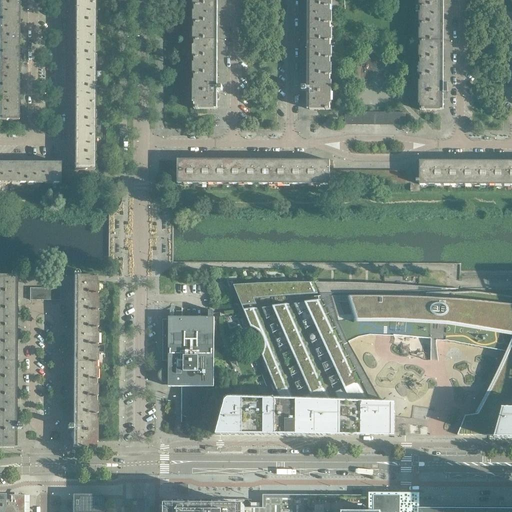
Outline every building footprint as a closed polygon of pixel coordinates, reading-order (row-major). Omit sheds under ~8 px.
[(21,7),(21,2),(19,2),(18,0),(0,0),(0,20),(19,21),(19,7),(21,7)] [(215,85),(215,0),(194,0),(194,110),(215,110),(215,99),(217,97),(217,90),(218,90),(218,91),(222,91),(222,86),(218,86),(218,87),(217,87),(217,85),(215,85)] [(330,110),(331,24),(330,0),(310,0),(310,86),(307,86),(307,87),(302,87),(302,91),(307,91),(307,97),(310,99),(310,110),(314,110),(330,110)] [(441,86),(441,0),(420,0),(420,111),(441,111),(441,100),(444,100),(444,94),(449,94),(448,94),(448,88),(448,84),(444,84),(444,86),(441,86)] [(95,38),(95,20),(95,4),(75,4),(75,18),(73,18),(73,24),(75,24),(75,37),(95,38)] [(21,40),(21,35),(19,35),(19,21),(0,20),(0,53),(19,54),(19,40),(21,40)] [(94,71),(95,38),(75,37),(75,51),(73,51),(73,57),(75,57),(75,71),(94,71)] [(21,73),(21,68),(19,68),(19,54),(0,53),(0,86),(19,87),(19,73),(21,73)] [(94,104),(94,86),(94,71),(75,71),(75,84),(72,84),(72,90),(75,90),(74,104),(94,104)] [(21,106),(21,101),(18,101),(19,87),(0,86),(0,120),(18,120),(18,106),(21,106)] [(94,137),(94,104),(74,104),(74,118),(72,118),(72,123),(74,123),(74,137),(94,137)] [(94,170),(94,152),(94,137),(74,137),(74,151),(72,151),(72,156),(74,156),(74,170),(94,170)] [(193,184),(194,160),(178,160),(178,184),(193,184)] [(209,184),(209,161),(194,160),(193,184),(209,184)] [(0,183),(26,183),(26,163),(13,163),(13,161),(7,161),(7,163),(0,162),(0,183)] [(60,184),(60,163),(46,163),(46,161),(40,161),(40,163),(26,163),(26,183),(60,184)] [(224,185),(224,161),(209,161),(209,184),(224,185)] [(239,185),(239,161),(224,161),(224,185),(239,185)] [(254,185),(254,161),(239,161),(239,185),(254,185)] [(269,185),(269,161),(254,161),(254,185),(269,185)] [(284,185),(285,161),(269,161),(269,185),(284,185)] [(300,185),(300,161),(285,161),(284,185),(300,185)] [(315,185),(315,161),(300,161),(300,185),(315,185)] [(333,176),(333,171),(333,161),(315,161),(315,185),(330,185),(330,176),(333,176)] [(435,186),(435,162),(416,162),(416,171),(416,176),(420,176),(420,186),(435,186)] [(450,186),(450,162),(435,162),(435,186),(450,186)] [(465,186),(466,162),(450,162),(450,186),(465,186)] [(481,186),(481,162),(466,162),(465,186),(481,186)] [(496,186),(496,162),(481,162),(481,186),(496,186)] [(511,186),(511,162),(496,162),(496,186),(511,186)] [(339,184),(339,171),(333,171),(333,176),(330,176),(330,185),(330,191),(339,191),(339,184)] [(420,186),(420,176),(416,176),(416,171),(411,171),(411,184),(410,184),(410,191),(420,191),(420,186)] [(13,424),(14,283),(14,279),(14,276),(0,275),(0,448),(13,448),(13,434),(14,434),(14,431),(13,431),(13,430),(16,430),(16,429),(21,429),(21,425),(16,425),(16,424),(13,424)] [(96,449),(96,362),(96,278),(96,276),(76,276),(76,278),(76,369),(75,413),(75,421),(75,424),(73,424),(73,425),(72,425),(68,425),(68,429),(72,429),(73,429),(73,437),(75,438),(75,449),(96,449)] [(298,295),(293,283),(284,283),(271,284),(276,297),(294,296),(298,295)] [(320,294),(315,283),(300,283),(293,283),(298,295),(320,294)] [(465,416),(458,435),(496,436),(495,440),(511,439),(511,296),(498,295),(484,293),(474,292),(442,293),(442,289),(436,288),(430,287),(422,287),(411,286),(393,285),(375,284),(351,283),(333,283),(315,283),(320,294),(321,297),(322,299),(323,300),(325,305),(326,305),(327,307),(326,308),(328,310),(329,313),(330,313),(331,315),(330,316),(334,325),(335,328),(336,327),(337,330),(341,339),(342,342),(343,342),(344,344),(343,344),(344,346),(349,342),(359,337),(370,335),(397,337),(397,336),(431,339),(434,340),(444,342),(462,345),(508,353),(500,371),(492,387),(482,406),(483,406),(478,414),(465,416)] [(276,297),(271,284),(260,284),(248,285),(254,299),(276,297)] [(254,299),(248,285),(241,285),(234,286),(238,294),(237,294),(242,306),(256,304),(254,299)] [(326,308),(325,305),(323,300),(305,302),(295,304),(294,304),(299,316),(300,315),(309,311),(312,317),(328,310),(326,308)] [(295,315),(291,307),(290,305),(291,305),(290,304),(262,308),(267,320),(268,319),(267,319),(277,315),(280,322),(295,315)] [(269,337),(258,309),(258,308),(246,310),(244,310),(246,316),(251,328),(252,329),(253,329),(255,329),(256,330),(257,331),(259,332),(260,333),(261,335),(262,337),(263,338),(263,339),(269,337)] [(330,316),(329,313),(328,310),(312,317),(302,322),(306,329),(315,325),(319,331),(334,325),(330,316)] [(214,387),(215,318),(213,318),(213,317),(213,311),(209,311),(209,317),(209,318),(202,318),(183,318),(183,311),(182,311),(176,311),(176,318),(176,324),(173,324),(173,320),(169,320),(163,320),(163,361),(169,361),(169,369),(166,369),(164,370),(163,370),(162,370),(161,371),(161,372),(160,372),(160,373),(159,374),(159,375),(159,376),(159,377),(159,378),(159,379),(160,380),(160,381),(161,381),(162,382),(163,383),(165,383),(166,383),(169,383),(169,387),(181,387),(181,416),(183,417),(185,417),(189,418),(192,418),(195,419),(199,418),(202,418),(205,417),(208,417),(208,387),(214,387)] [(295,315),(280,322),(269,326),(273,334),(274,333),(273,333),(283,329),(286,336),(301,329),(295,315)] [(337,330),(335,328),(334,325),(319,331),(309,336),(312,344),(313,343),(322,339),(325,345),(341,339),(337,330)] [(307,344),(301,329),(286,336),(276,340),(279,348),(280,348),(280,347),(289,343),(292,350),(307,344)] [(282,368),(269,337),(263,339),(264,341),(264,342),(265,344),(265,345),(265,346),(265,347),(264,349),(264,350),(264,352),(263,353),(263,355),(262,356),(261,357),(258,360),(257,361),(256,362),(262,376),(269,373),(282,368)] [(347,353),(344,346),(343,344),(342,342),(341,339),(325,345),(315,350),(319,358),(319,357),(329,353),(332,360),(347,353)] [(237,348),(235,343),(228,346),(230,351),(237,348)] [(307,344),(292,350),(282,355),(285,362),(286,362),(295,358),(298,364),(313,358),(307,344)] [(66,374),(74,374),(74,349),(66,349),(66,374)] [(354,367),(347,353),(332,360),(322,364),(325,372),(326,372),(326,371),(335,367),(338,374),(354,367)] [(319,372),(313,358),(298,364),(288,369),(292,377),(292,376),(302,372),(304,379),(319,372)] [(367,398),(354,367),(338,374),(328,378),(332,386),(333,386),(332,386),(342,381),(345,388),(335,393),(339,401),(367,398)] [(296,401),(282,368),(269,373),(281,400),(296,401)] [(331,399),(324,382),(319,372),(304,379),(294,383),(298,391),(299,391),(298,391),(308,386),(311,393),(301,397),(302,401),(327,402),(331,401),(331,399)] [(395,437),(395,403),(327,402),(302,401),(296,401),(281,400),(232,399),(231,399),(230,400),(228,401),(227,402),(227,403),(226,404),(224,410),(221,421),(217,436),(318,436),(395,437)] [(23,511),(24,495),(0,495),(0,511),(23,511)] [(102,511),(102,496),(81,495),(81,498),(72,498),(72,500),(71,511),(102,511)] [(511,511),(511,506),(416,506),(415,511),(400,511),(401,496),(380,496),(369,496),(341,496),(310,495),(288,495),(263,495),(263,508),(245,508),(245,507),(188,507),(188,505),(182,505),(182,507),(167,507),(167,511),(511,511)]
